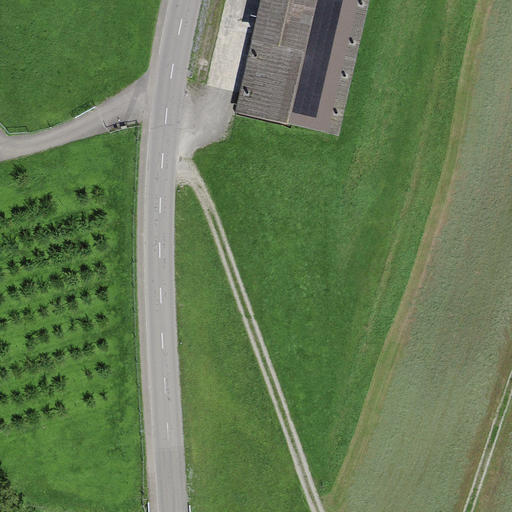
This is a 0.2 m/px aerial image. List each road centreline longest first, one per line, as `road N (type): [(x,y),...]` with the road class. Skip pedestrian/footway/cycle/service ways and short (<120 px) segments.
road 1 (tertiary): [(186,0),(160,203),(172,511)]
road 2 (track): [(318,511),(213,217),(192,174),(163,144)]
road 3 (track): [(0,149),(43,143),(144,100),(167,102)]
road 4 (track): [(511,386),(469,511)]
